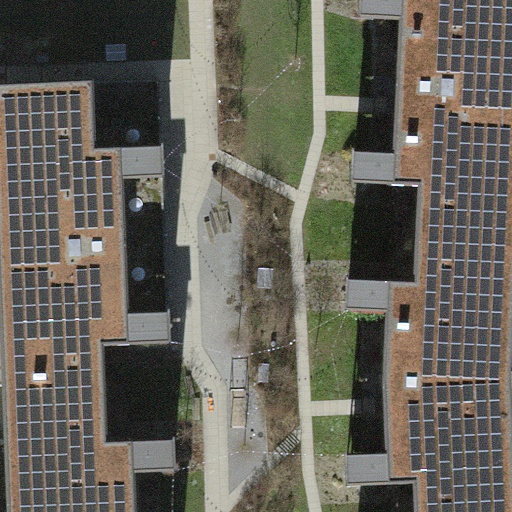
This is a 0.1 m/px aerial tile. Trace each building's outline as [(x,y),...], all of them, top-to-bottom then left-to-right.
[(455,218),(511,221),(511,199),(511,0),(392,0),(383,186),(412,188),(409,249),(453,251),(455,218)] [(0,381),(98,377),(96,345),(162,342),(152,80),(0,85),(0,381)] [(511,511),(505,380),(511,221),(455,218),(453,251),(409,249),(407,281),(379,281),(376,384),(380,483),(407,484),(408,511),(511,511)] [(127,511),(125,442),(100,443),(98,377),(0,381),(0,511),(127,511)] [(185,447),(184,415),(150,416),(151,449),(185,447)]
